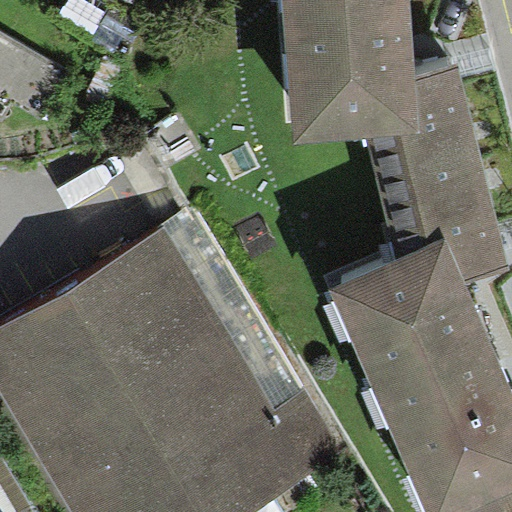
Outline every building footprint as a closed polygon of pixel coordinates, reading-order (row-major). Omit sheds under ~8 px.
[(281,0),(292,145),(366,140),(421,136),(417,82),(416,66),(410,0),(281,0)] [(456,71),(417,82),(421,136),(366,140),(400,261),(442,242),(460,282),(472,279),(511,267),(456,71)] [(174,215),(0,314),(0,371),(81,511),(231,511),(317,463),(174,215)] [(329,294),(429,511),(468,511),(511,492),(511,394),(460,282),(442,242),(400,261),(329,294)] [(511,511),(511,492),(468,511),(511,511)]
